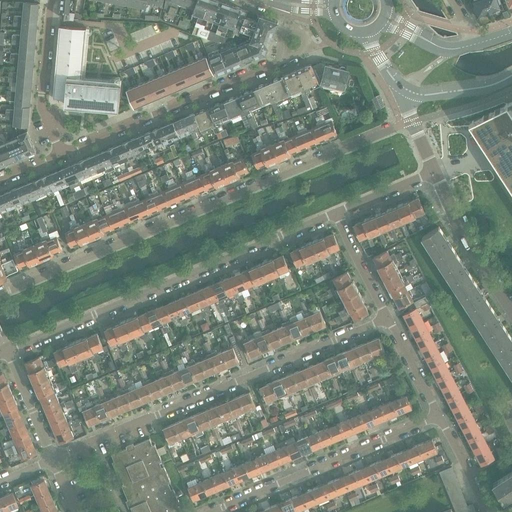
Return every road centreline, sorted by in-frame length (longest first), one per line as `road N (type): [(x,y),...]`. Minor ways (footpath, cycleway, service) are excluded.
road 1 (residential): [(412,122),(0,294)]
road 2 (residential): [(387,318),(53,459)]
road 3 (residential): [(8,351),(335,213)]
road 4 (residential): [(212,511),(439,416)]
road 5 (residential): [(282,59),(60,154)]
road 6 (residential): [(60,154),(41,106),(53,0)]
road 7 (residential): [(511,307),(432,172)]
